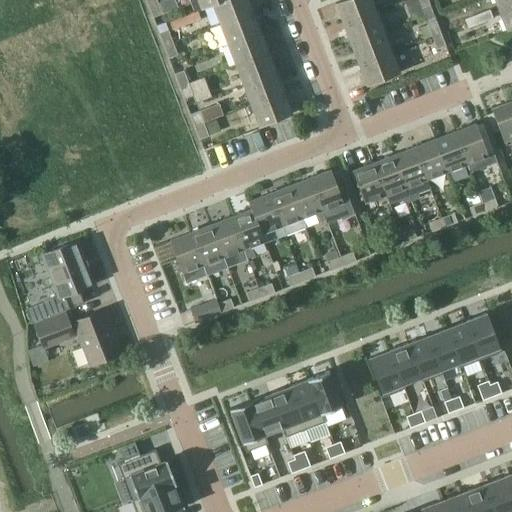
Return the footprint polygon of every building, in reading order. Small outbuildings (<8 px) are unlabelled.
[(221,0),(198,0),(202,8),(213,4),(221,0)] [(220,23),(253,11),(248,0),(221,0),(213,4),(220,23)] [(343,23),(376,10),(372,0),(341,0),(335,2),(343,23)] [(511,0),(495,0),(500,11),(511,6),(511,0)] [(158,1),(149,4),(153,17),(162,14),(158,1)] [(511,6),(500,11),(507,31),(511,29),(511,6)] [(197,9),(169,19),(172,29),(201,19),(197,9)] [(481,23),(493,18),(490,9),(477,14),(481,23)] [(351,44),(384,31),(376,10),(343,23),(351,44)] [(228,43),(260,31),(253,11),(220,23),(228,43)] [(468,28),(481,23),(477,14),(465,19),(468,28)] [(432,36),(441,33),(436,20),(427,23),(432,36)] [(165,22),(156,25),(164,45),(173,42),(165,22)] [(236,65),(268,52),(260,31),(228,43),(236,65)] [(359,64),(392,52),(384,31),(351,44),(359,64)] [(441,33),(432,36),(437,48),(446,45),(441,33)] [(173,42),(164,45),(169,58),(178,54),(173,42)] [(243,84),(276,72),(268,52),(236,65),(243,84)] [(392,52),(359,64),(367,85),(400,72),(392,52)] [(180,86),(189,82),(184,70),(175,73),(180,86)] [(252,106),(284,94),(276,72),(243,84),(252,106)] [(193,95),(190,86),(189,82),(180,86),(184,98),(193,95)] [(284,94),(252,106),(259,126),(292,113),(284,94)] [(504,141),(511,138),(511,101),(511,100),(492,108),(504,141)] [(215,118),(211,106),(200,110),(205,122),(215,118)] [(195,126),(204,123),(199,111),(190,114),(195,126)] [(204,123),(195,126),(200,139),(209,136),(204,123)] [(455,131),(467,163),(470,172),(497,161),(494,152),(488,154),(476,123),(455,131)] [(447,171),(467,163),(455,131),(435,139),(447,171)] [(414,146),(427,179),(447,171),(435,139),(414,146)] [(414,146),(394,154),(410,196),(411,200),(432,193),(427,179),(414,146)] [(386,194),(386,195),(389,204),(402,199),(408,202),(411,200),(410,196),(394,154),(374,162),(386,194)] [(365,202),(386,195),(386,194),(374,162),(353,170),(365,202)] [(310,177),(326,219),(333,216),(330,207),(343,202),(331,169),(310,177)] [(310,177),(290,185),(306,227),(326,219),(310,177)] [(269,193),(285,235),(306,227),(290,185),(269,193)] [(261,233),(262,233),(274,228),(277,238),(285,235),(269,193),(248,201),(251,209),(252,208),(261,233)] [(482,202),(486,211),(498,206),(495,197),(482,202)] [(473,216),(486,211),(482,202),(470,207),(473,216)] [(252,208),(251,209),(232,216),(247,257),(254,255),(251,246),(265,241),(262,233),(261,233),(252,208)] [(441,218),(445,227),(457,222),(454,213),(441,218)] [(211,224),(228,267),(247,259),(247,257),(232,216),(211,224)] [(432,231),(445,227),(441,218),(429,222),(432,231)] [(191,232),(207,275),(228,267),(211,224),(191,232)] [(401,233),(404,242),(417,237),(413,228),(401,233)] [(170,240),(182,272),(186,283),(207,275),(191,232),(170,240)] [(392,247),(404,242),(401,233),(388,238),(392,247)] [(59,296),(27,308),(32,323),(83,303),(78,289),(93,284),(76,241),(43,254),(59,296)] [(340,256),(344,265),(356,261),(353,252),(340,256)] [(331,270),(344,265),(340,256),(328,261),(331,270)] [(300,272),(303,281),(315,276),(312,267),(300,272)] [(290,286),(303,281),(300,272),(287,277),(290,286)] [(259,287),(262,296),(275,292),(271,283),(259,287)] [(250,301),(262,296),(259,287),(246,292),(250,301)] [(218,303),(222,312),(234,307),(231,298),(218,303)] [(222,312),(218,303),(217,299),(190,309),(195,322),(222,312)] [(70,311),(35,324),(44,347),(78,333),(84,346),(84,348),(74,352),(80,366),(89,362),(90,364),(120,352),(110,327),(112,326),(105,309),(69,323),(65,314),(71,312),(70,311)] [(487,313),(465,321),(480,359),(501,351),(487,313)] [(465,321),(446,328),(461,366),(463,366),(478,360),(480,359),(465,321)] [(446,328),(427,335),(442,374),(443,373),(441,369),(452,364),(458,362),(460,367),(461,366),(446,328)] [(427,335),(408,342),(423,381),(442,374),(427,335)] [(408,342),(389,350),(404,388),(405,388),(403,383),(410,381),(420,377),(422,381),(423,381),(408,342)] [(389,350),(368,358),(383,396),(404,388),(389,350)] [(329,370),(308,378),(324,422),(325,421),(327,426),(346,419),(341,406),(342,405),(338,393),(342,391),(337,378),(333,380),(329,370)] [(307,379),(289,386),(305,429),(324,422),(308,378),(307,379)] [(488,380),(477,385),(483,400),(494,395),(490,384),(488,380)] [(497,381),(490,384),(494,395),(502,392),(497,381)] [(289,386),(270,393),(286,436),(305,429),(289,386)] [(270,393),(250,400),(267,443),(268,443),(265,434),(282,427),(285,436),(286,436),(270,393)] [(459,396),(452,398),(456,410),(464,407),(459,396)] [(452,398),(444,401),(448,413),(456,410),(452,398)] [(250,400),(230,408),(246,451),(267,443),(250,400)] [(421,410),(414,413),(418,424),(425,422),(421,410)] [(414,413),(406,416),(410,427),(418,424),(414,413)] [(340,441),(333,444),(337,455),(345,452),(340,441)] [(124,461),(118,463),(123,478),(123,479),(129,477),(131,480),(137,497),(134,498),(131,499),(131,500),(175,483),(166,460),(160,462),(155,449),(140,455),(135,442),(119,448),(124,461)] [(333,444),(325,447),(330,458),(337,455),(333,444)] [(304,451),(293,455),(295,459),(299,470),(310,466),(304,451)] [(295,459),(287,461),(292,473),(299,470),(295,459)] [(258,473),(250,476),(254,487),(262,484),(258,473)] [(511,511),(511,496),(504,476),(484,483),(494,511),(511,511)] [(175,483),(131,500),(136,511),(172,511),(184,507),(175,484),(176,484),(175,483)] [(494,511),(484,483),(464,491),(471,511),(494,511)] [(471,511),(464,491),(443,499),(448,511),(471,511)] [(421,511),(448,511),(443,499),(420,508),(421,511)]
